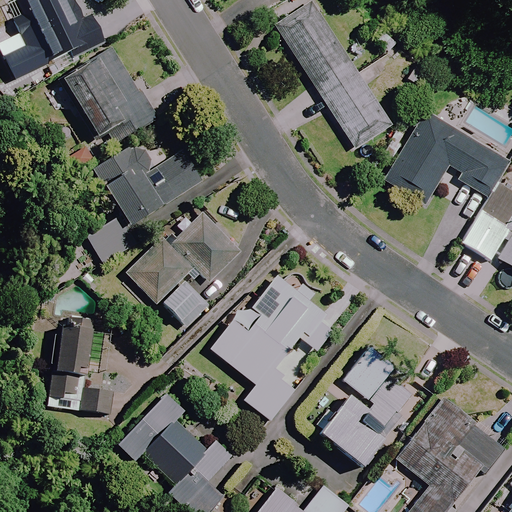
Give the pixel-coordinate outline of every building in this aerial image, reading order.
[(1,58),(13,82),(52,63),(55,69),(104,44),(90,16),(82,19),(72,0),(15,0),(14,1),(21,15),(11,19),(18,35),(23,47),(1,58)] [(387,129),(307,6),(271,29),(351,152),(387,129)] [(0,55),(1,58),(23,47),(18,35),(0,43),(0,55)] [(152,121),(106,51),(57,84),(95,142),(113,130),(121,142),(152,121)] [(457,176),(453,183),(482,201),(455,245),(484,263),(511,216),(511,192),(495,182),(506,165),(423,114),(380,184),(421,209),(446,169),(457,176)] [(182,153),(151,171),(136,145),(91,171),(124,229),(169,203),(201,184),(182,153)] [(235,255),(197,218),(183,232),(175,225),(147,253),(145,251),(121,275),(153,307),(155,304),(177,326),(200,302),(185,287),(180,283),(183,280),(188,284),(196,276),(206,285),(235,255)] [(127,249),(110,223),(83,240),(100,267),(127,249)] [(511,230),(493,261),(511,272),(511,230)] [(266,423),(288,396),(274,384),(278,379),(270,372),(298,336),(303,341),(319,321),(272,283),(250,311),(260,319),(244,339),(229,328),(209,353),(253,388),(241,403),(266,423)] [(90,336),(57,333),(52,375),(86,379),(90,336)] [(382,406),(398,385),(395,382),(399,376),(390,369),(365,349),(339,383),(370,407),(364,414),(345,399),(315,437),(357,470),(398,418),(382,406)] [(434,390),(422,381),(404,406),(400,403),(394,412),(410,423),(434,390)] [(110,395),(79,391),(76,413),(107,417),(110,395)] [(171,424),(182,413),(162,395),(114,447),(132,464),(139,456),(171,486),(164,494),(182,511),(209,511),(221,500),(203,484),(226,459),(211,445),(203,453),(171,424)] [(453,511),(455,511),(449,506),(475,471),(481,475),(501,448),(440,402),(394,464),(427,488),(408,511),(453,511)] [(340,511),(355,494),(326,471),(294,511),(271,493),(255,511),(340,511)]
